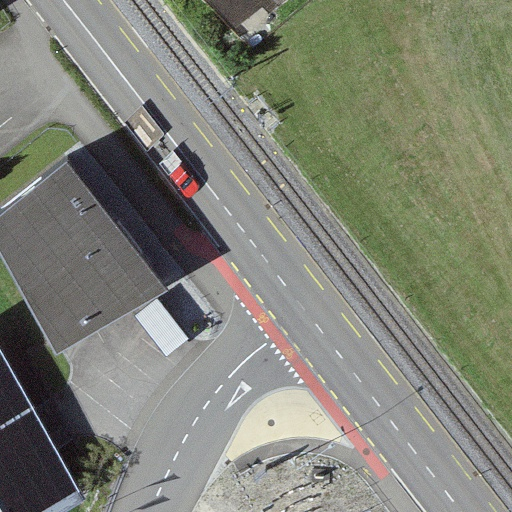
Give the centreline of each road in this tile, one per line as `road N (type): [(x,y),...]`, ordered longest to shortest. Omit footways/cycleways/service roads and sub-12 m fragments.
road 1 (secondary): [(62,0),(307,314)]
road 2 (residential): [(307,314),(210,400),(145,511)]
road 3 (secondary): [(307,314),(461,511)]
